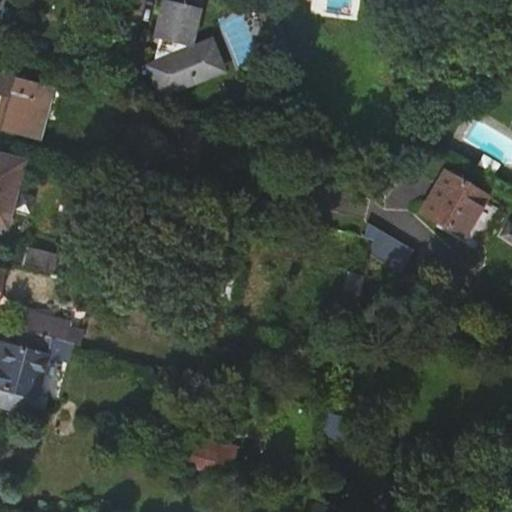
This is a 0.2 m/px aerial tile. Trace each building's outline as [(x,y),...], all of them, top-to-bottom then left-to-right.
[(189,42),(200,0),(161,0),(153,34),(160,36),(154,59),(150,61),(162,93),(207,75),(207,74),(220,69),(208,39),(195,44),(189,42)] [(482,29),(467,54),(482,63),(497,38),(482,29)] [(49,86),(0,73),(0,93),(6,95),(0,118),(0,127),(36,137),(49,86)] [(171,124),(169,139),(182,141),(181,156),(197,158),(200,128),(171,124)] [(168,154),(181,156),(182,141),(169,139),(168,154)] [(0,222),(1,223),(3,223),(21,160),(0,154),(0,222)] [(420,218),(436,227),(461,242),(483,203),(442,179),(420,218)] [(24,246),(19,263),(48,270),(53,253),(24,246)] [(0,272),(0,314),(7,316),(16,276),(0,272)] [(27,312),(22,330),(51,338),(65,341),(66,342),(80,345),(83,332),(68,328),(70,323),(27,312)] [(35,397),(51,338),(22,330),(2,325),(0,331),(0,401),(19,407),(21,402),(29,404),(31,396),(35,397)] [(347,419),(329,413),(324,433),(341,443),(347,419)] [(190,457),(238,470),(240,462),(240,459),(221,454),(221,449),(221,442),(217,437),(211,433),(205,433),(200,435),(197,437),(194,441),(190,457)] [(383,454),(378,464),(419,489),(425,478),(383,454)]
